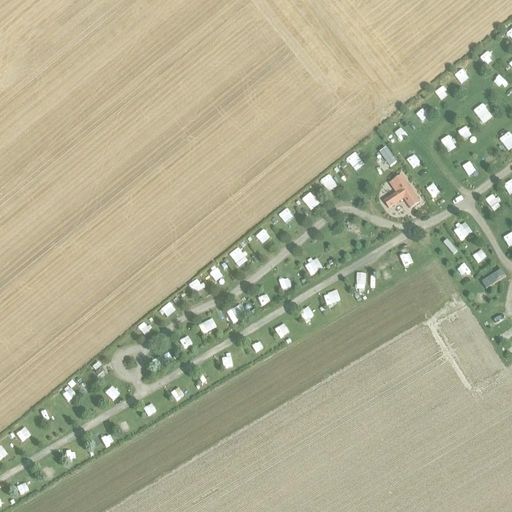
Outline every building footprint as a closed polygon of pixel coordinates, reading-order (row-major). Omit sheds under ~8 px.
[(496,39),(505,33),(500,27),(492,33),(496,39)] [(508,75),(511,72),(511,61),(510,58),(500,63),(508,75)] [(487,87),(497,83),(492,72),(482,76),(487,87)] [(436,101),(444,95),(436,84),(428,90),(436,101)] [(511,113),(511,112),(511,96),(510,94),(501,103),(511,113)] [(403,108),(412,119),(421,112),(412,100),(403,108)] [(391,131),(382,135),(388,145),(397,140),(391,131)] [(370,152),(382,168),(390,163),(377,147),(370,152)] [(345,170),(353,164),(345,154),(337,160),(345,170)] [(322,191),(328,184),(319,175),(312,182),(322,191)] [(419,203),(401,176),(390,184),(397,194),(384,202),(389,209),(401,201),(408,211),(419,203)] [(425,187),(418,191),(423,201),(430,197),(425,187)] [(303,188),(297,193),(305,202),(311,197),(303,188)] [(286,221),(282,214),(278,217),(275,212),(269,216),(276,227),(286,221)] [(449,223),(442,228),(451,240),(458,235),(449,223)] [(251,243),(260,236),(254,230),(246,237),(251,243)] [(474,249),(464,253),(469,264),(479,260),(474,249)] [(402,263),(406,255),(400,253),(397,261),(402,263)] [(379,268),(384,266),(378,255),(373,258),(379,268)] [(300,274),(310,272),(308,260),(297,263),(300,274)] [(201,274),(209,285),(218,278),(210,267),(201,274)] [(350,275),(343,283),(349,288),(356,280),(350,275)] [(282,278),(272,279),(273,291),(283,290),(282,278)] [(191,280),(175,291),(180,297),(195,287),(191,280)] [(173,338),(172,347),(182,348),(183,339),(173,338)] [(248,361),(253,357),(248,350),(243,354),(248,361)] [(158,362),(157,352),(148,353),(148,363),(158,362)] [(227,368),(232,362),(220,352),(215,358),(227,368)] [(89,361),(82,366),(86,371),(93,367),(89,361)] [(173,380),(167,390),(178,398),(185,387),(173,380)] [(122,433),(123,419),(115,418),(114,432),(122,433)] [(89,434),(88,443),(100,444),(101,436),(89,434)] [(6,481),(3,490),(15,493),(18,484),(6,481)]
